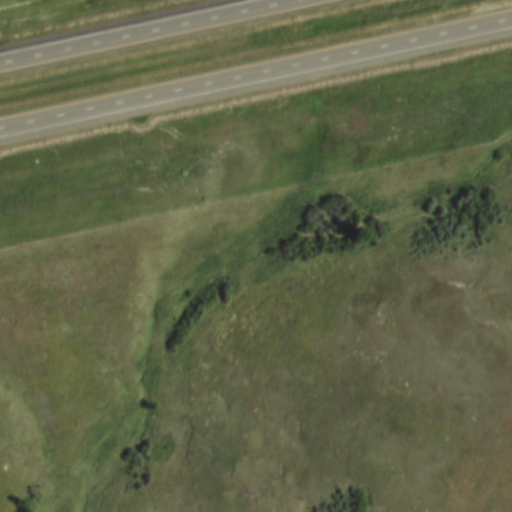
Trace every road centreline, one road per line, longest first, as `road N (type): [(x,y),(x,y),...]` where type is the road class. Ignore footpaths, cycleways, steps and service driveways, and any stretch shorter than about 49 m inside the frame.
road 1 (motorway): [(0,133),(511,23)]
road 2 (motorway): [(332,0),(0,70)]
